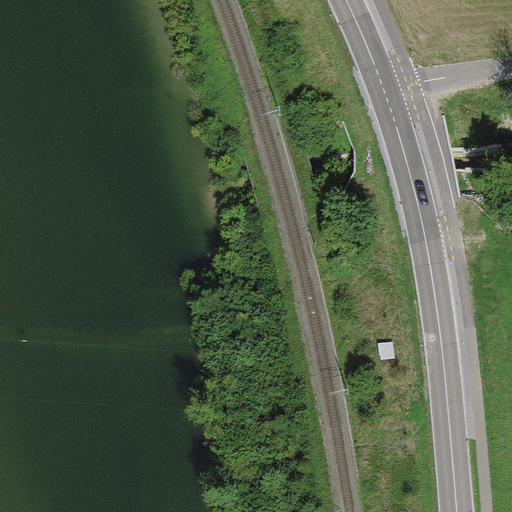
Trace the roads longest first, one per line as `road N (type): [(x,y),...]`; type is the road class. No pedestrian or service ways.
road 1 (secondary): [(458,511),(429,261),(385,92)]
road 2 (unclassified): [(385,92),(511,65)]
